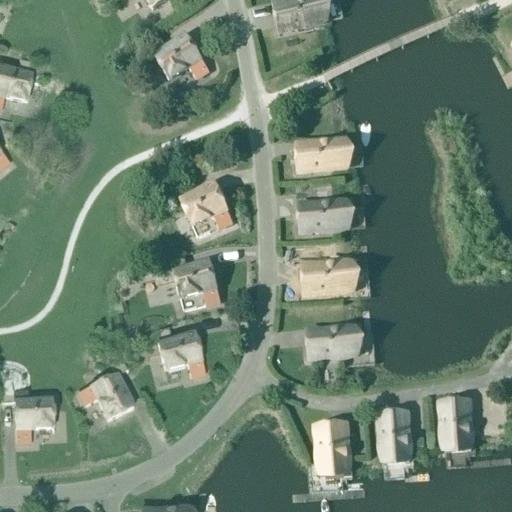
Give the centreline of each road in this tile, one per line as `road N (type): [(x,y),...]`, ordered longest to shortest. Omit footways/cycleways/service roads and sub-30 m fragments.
road 1 (residential): [(251,375),(262,336),(266,221),(256,109),(231,0)]
road 2 (residential): [(251,375),(342,404),(511,372)]
road 3 (residential): [(106,485),(190,439),(251,375)]
